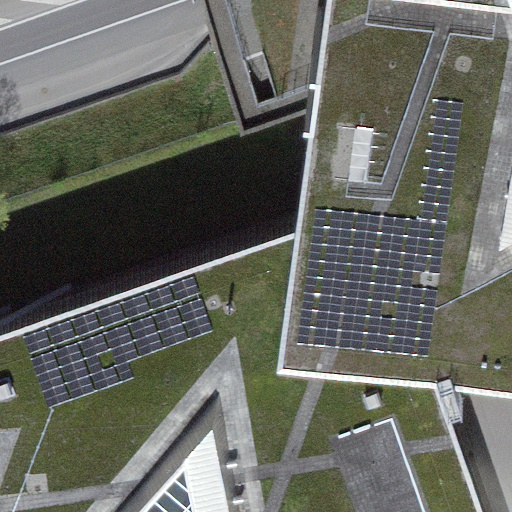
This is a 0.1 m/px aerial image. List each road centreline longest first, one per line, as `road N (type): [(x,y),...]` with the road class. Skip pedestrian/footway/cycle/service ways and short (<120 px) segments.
road 1 (track): [(0,253),(156,193)]
road 2 (motorway): [(0,47),(135,0)]
